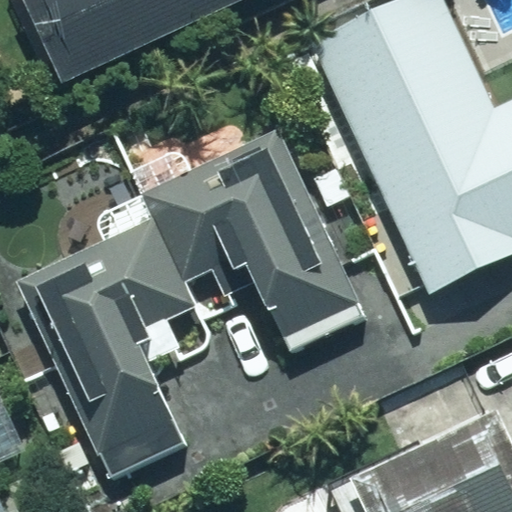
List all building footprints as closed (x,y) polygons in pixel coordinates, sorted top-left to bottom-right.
[(4,0),(53,98),(252,0),(4,0)] [(511,100),(488,111),(438,0),(422,0),(307,51),(420,305),(511,263),(511,100)] [(290,359),(371,319),(278,133),(136,203),(147,227),(15,292),(39,341),(28,346),(97,486),(187,442),(157,381),(218,351),(206,327),(261,299),(290,359)] [(0,468),(20,460),(0,415),(0,468)] [(348,511),(511,511),(511,473),(485,421),(340,495),(348,511)] [(187,511),(182,499),(153,511),(187,511)]
